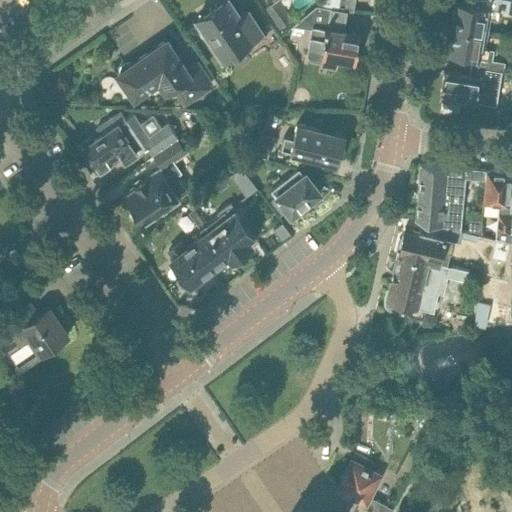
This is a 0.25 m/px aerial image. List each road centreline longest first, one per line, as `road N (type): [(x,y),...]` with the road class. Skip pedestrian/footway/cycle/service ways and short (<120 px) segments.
road 1 (residential): [(161,511),(308,410),(344,328),(339,288),(324,263)]
road 2 (residential): [(177,374),(0,115)]
road 3 (residential): [(39,508),(68,457),(177,374)]
road 4 (residential): [(177,374),(324,263)]
road 5 (residential): [(324,263),(376,193),(389,139)]
road 6 (residential): [(389,139),(412,0)]
road 7 (residential): [(0,72),(105,0)]
road 8 (residential): [(511,151),(389,139)]
